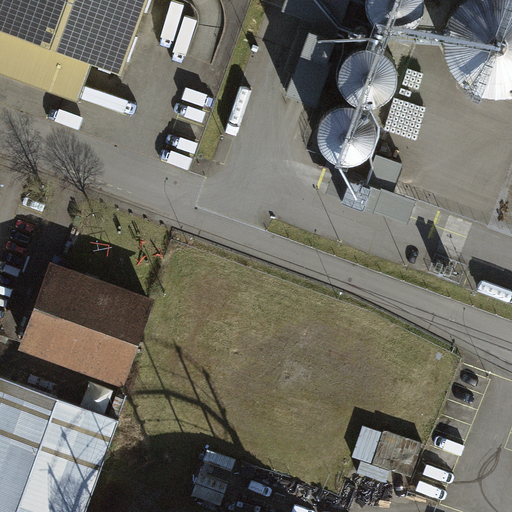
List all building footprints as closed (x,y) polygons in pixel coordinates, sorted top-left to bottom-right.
[(0,0),(0,28),(1,29),(0,30),(0,72),(79,101),(93,62),(121,73),(147,0),(0,0)] [(286,0),(283,9),(314,21),(287,94),(316,105),(333,61),(328,59),(349,0),(286,0)] [(335,168),(326,192),(407,222),(416,198),(393,190),(403,162),(376,153),(366,180),(335,168)] [(52,265),(24,343),(121,378),(149,300),(52,265)] [(0,511),(84,511),(119,418),(0,374),(0,511)] [(356,459),(385,469),(381,482),(408,491),(424,446),(368,426),(356,459)]
